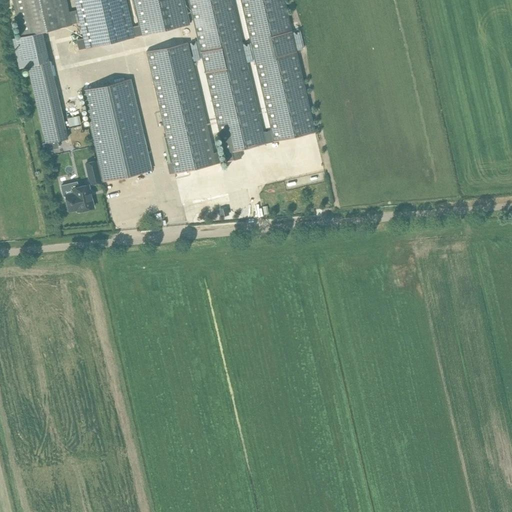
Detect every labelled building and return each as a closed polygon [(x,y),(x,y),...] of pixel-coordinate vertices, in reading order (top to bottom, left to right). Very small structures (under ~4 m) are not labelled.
[(11,0),(21,36),(32,34),(42,32),(72,25),(72,24),(79,22),(77,13),(70,14),(66,0),(11,0)] [(75,0),(84,38),(77,40),(79,49),(134,36),(132,28),(125,0),(75,0)] [(132,0),(139,26),(132,28),(134,36),(134,37),(141,35),(190,24),(184,0),(132,0)] [(273,141),(270,130),(263,132),(232,0),(188,0),(226,161),(241,158),(239,149),(273,141)] [(239,0),(270,130),(273,141),(315,132),(284,0),(239,0)] [(148,51),(173,161),(167,163),(169,174),(219,163),(216,151),(212,152),(187,42),(148,51)] [(49,61),(28,66),(43,133),(65,129),(49,61)] [(130,79),(82,90),(103,181),(151,170),(130,79)] [(78,110),(67,112),(69,121),(80,119),(78,110)] [(65,129),(43,133),(45,143),(57,140),(67,138),(65,129)] [(102,182),(97,160),(84,163),(89,185),(102,182)] [(69,211),(77,209),(78,211),(93,207),(88,184),(78,187),(77,181),(60,185),(63,197),(65,196),(69,211)]
